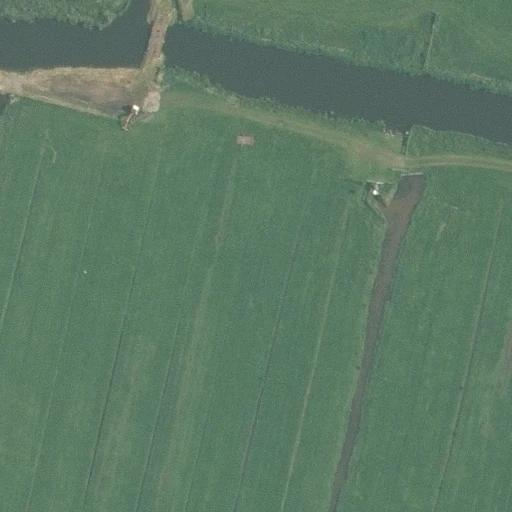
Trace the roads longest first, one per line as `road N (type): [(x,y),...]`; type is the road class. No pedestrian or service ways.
road 1 (track): [(146,99),(336,134),(407,161),(511,165)]
road 2 (track): [(0,83),(116,107),(146,99),(165,0)]
